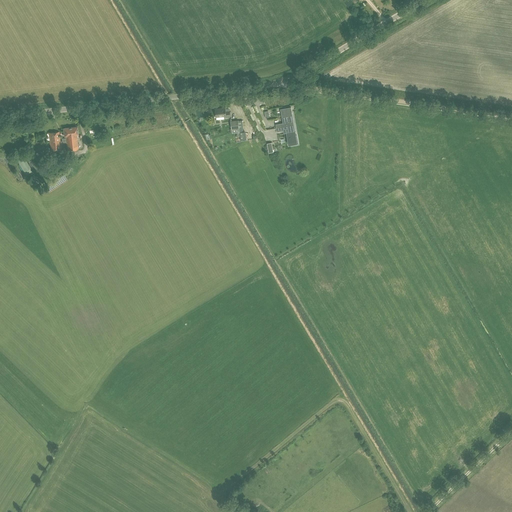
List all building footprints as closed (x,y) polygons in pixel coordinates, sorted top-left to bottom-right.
[(294,125),(291,107),(282,108),(285,123),(281,124),(280,123),(276,124),(276,128),(294,125)] [(224,116),(224,118),(230,117),(230,111),(225,111),(225,108),(215,109),(216,117),(224,116)] [(230,121),(231,129),(232,129),(232,133),(239,132),(239,128),(238,120),(230,121)] [(276,128),(277,131),(282,131),(282,129),(286,129),(288,143),(297,142),(294,125),(276,128)] [(66,142),(67,150),(78,149),(77,135),(78,134),(77,126),(64,128),(64,136),(66,136),(66,138),(62,138),(62,143),(66,142)] [(49,133),(51,150),(61,149),(59,132),(49,133)] [(30,143),(31,153),(46,151),(46,146),(44,146),(43,141),(30,143)] [(16,158),(26,175),(32,171),(30,168),(31,167),(22,154),(16,158)] [(46,166),(48,171),(62,165),(62,163),(64,162),(62,159),(60,160),(46,166)]
